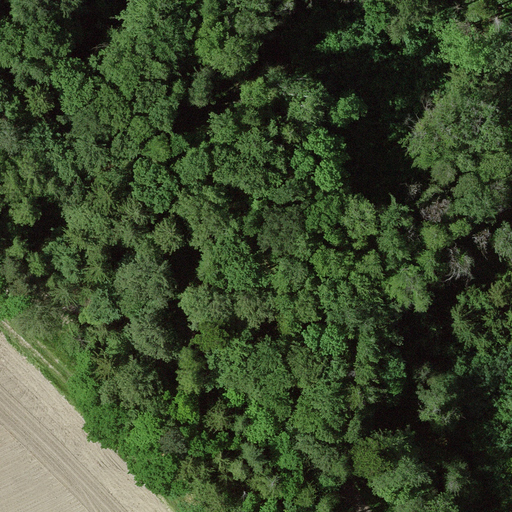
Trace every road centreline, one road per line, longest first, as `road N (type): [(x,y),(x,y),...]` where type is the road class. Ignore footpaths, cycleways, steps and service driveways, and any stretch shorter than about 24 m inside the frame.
road 1 (track): [(259,0),(282,43),(369,295),(382,413),(414,511)]
road 2 (track): [(363,511),(286,401),(236,358),(177,331),(0,286)]
